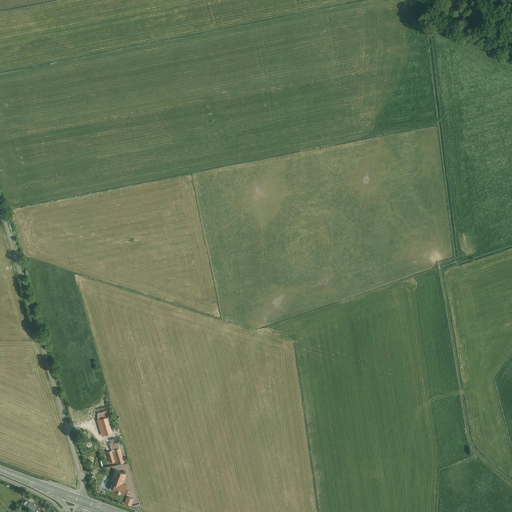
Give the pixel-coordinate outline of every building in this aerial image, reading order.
[(108,417),(99,419),(104,435),(113,433),(108,417)] [(120,450),(107,453),(110,463),(122,460),(120,450)] [(116,482),(124,485),(128,474),(114,469),(110,480),(116,482)] [(116,482),(113,490),(124,495),(127,486),(124,485),(116,482)] [(132,505),(134,498),(127,496),(125,504),(132,505)] [(24,503),(34,511),(37,508),(27,499),(24,503)]
